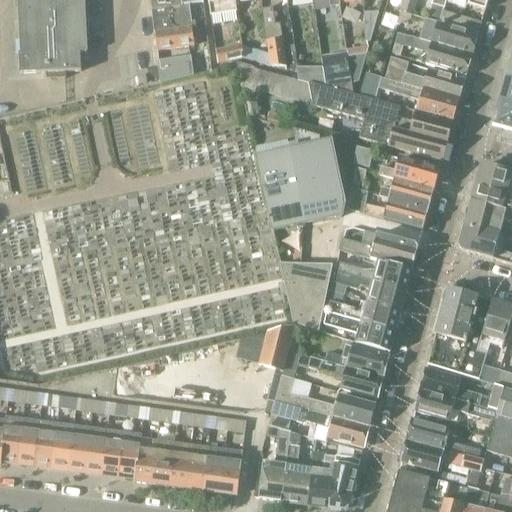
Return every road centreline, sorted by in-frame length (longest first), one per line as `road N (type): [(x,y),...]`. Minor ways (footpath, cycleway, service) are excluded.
road 1 (residential): [(372,511),(439,264)]
road 2 (residential): [(0,97),(86,85),(110,59),(130,0)]
road 3 (residential): [(472,145),(508,0)]
road 4 (residential): [(439,264),(472,145)]
